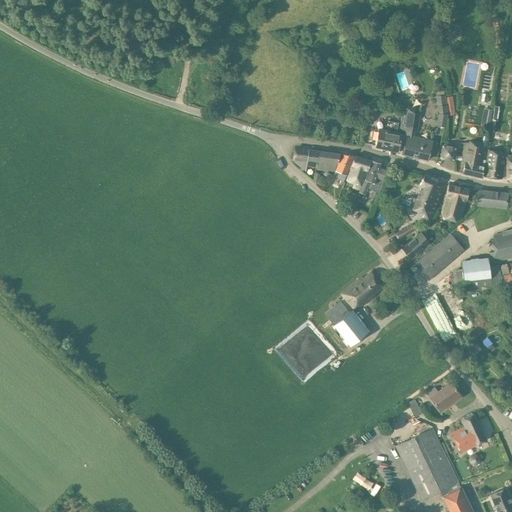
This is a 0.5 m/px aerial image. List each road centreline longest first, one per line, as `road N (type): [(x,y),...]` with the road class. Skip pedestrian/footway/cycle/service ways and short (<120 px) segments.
road 1 (residential): [(502,424),(363,231),(285,162),(277,139)]
road 2 (residential): [(277,139),(83,68),(0,20)]
road 3 (residential): [(277,139),(377,153),(511,187)]
